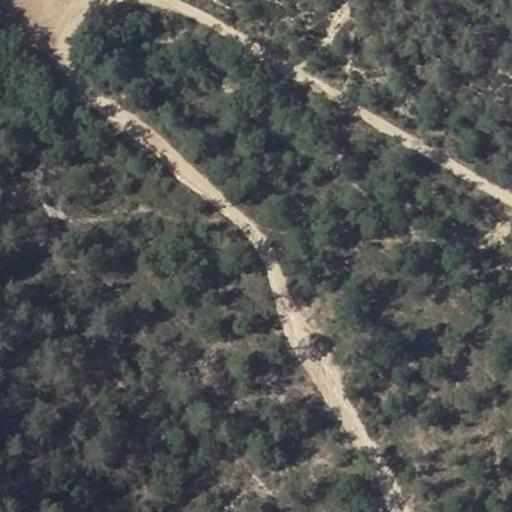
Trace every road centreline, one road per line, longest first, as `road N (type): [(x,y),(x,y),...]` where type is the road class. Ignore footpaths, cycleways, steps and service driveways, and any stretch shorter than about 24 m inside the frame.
road 1 (track): [(403,511),(294,350),(259,250),(183,166),(66,67),(55,25),(75,0)]
road 2 (track): [(184,0),(511,188)]
